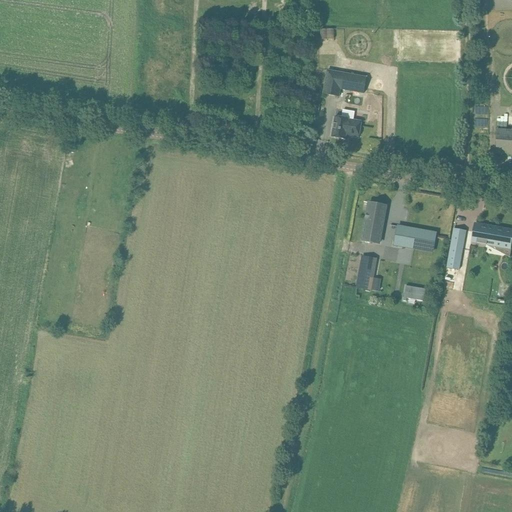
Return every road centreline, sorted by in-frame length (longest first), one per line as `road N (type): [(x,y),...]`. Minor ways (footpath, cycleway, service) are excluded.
road 1 (unclassified): [(511,195),(0,111)]
road 2 (track): [(464,186),(462,0)]
